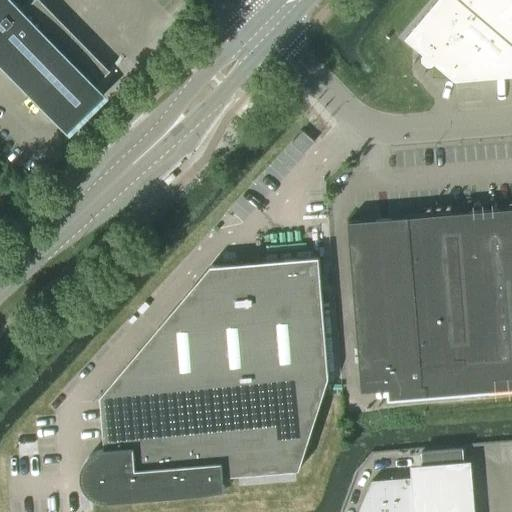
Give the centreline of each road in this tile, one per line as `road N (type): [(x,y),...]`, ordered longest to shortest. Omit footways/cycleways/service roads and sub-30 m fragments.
road 1 (tertiary): [(0,303),(237,80),(270,26)]
road 2 (tertiary): [(270,26),(220,60),(0,276)]
road 3 (unclassified): [(270,26),(374,134),(511,123)]
